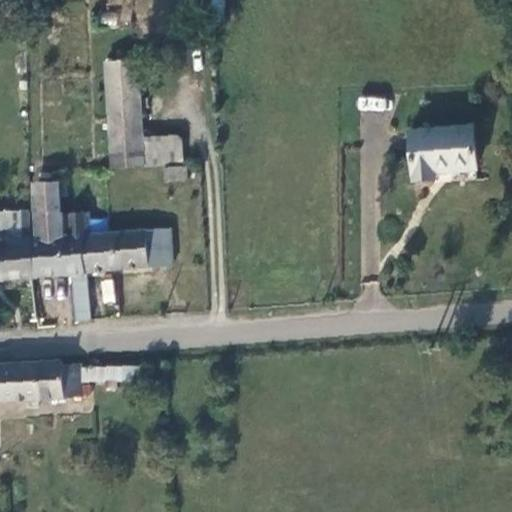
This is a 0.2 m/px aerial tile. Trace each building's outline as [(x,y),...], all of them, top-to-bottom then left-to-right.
[(108,56),(110,116),(141,114),(139,55),(108,56)] [(357,96),(357,109),(388,110),(388,97),(357,96)] [(110,116),(112,166),(184,163),(182,132),(142,134),(141,114),(110,116)] [(410,133),(414,184),(436,182),(435,175),(476,171),(473,128),(410,133)] [(163,180),(186,182),(187,166),(165,164),(163,180)] [(42,240),(32,240),(35,276),(75,273),(91,272),(88,233),(93,233),(91,211),(62,213),(61,192),(39,193),(42,240)] [(0,277),(35,276),(32,240),(31,214),(0,215),(0,277)] [(174,228),(152,230),(154,267),(177,265),(174,228)] [(152,230),(93,233),(88,233),(91,272),(154,267),(152,230)] [(75,273),(78,318),(94,316),(91,272),(75,273)] [(65,366),(64,357),(2,363),(3,370),(0,369),(0,400),(67,394),(65,366)] [(83,365),(65,366),(67,394),(86,392),(83,365)]
